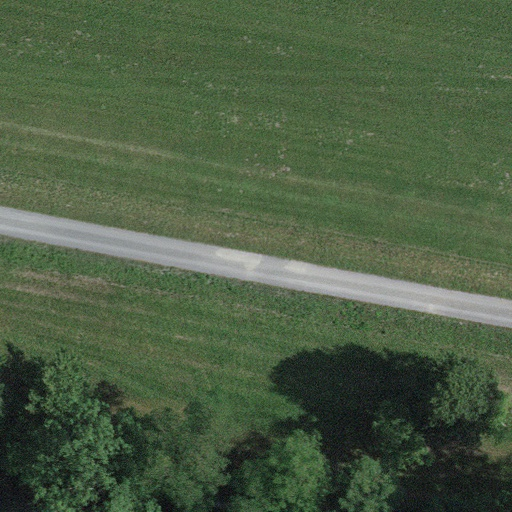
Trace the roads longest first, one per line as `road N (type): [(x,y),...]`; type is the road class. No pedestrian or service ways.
road 1 (track): [(511,310),(0,212)]
road 2 (unknown): [(0,395),(511,484)]
